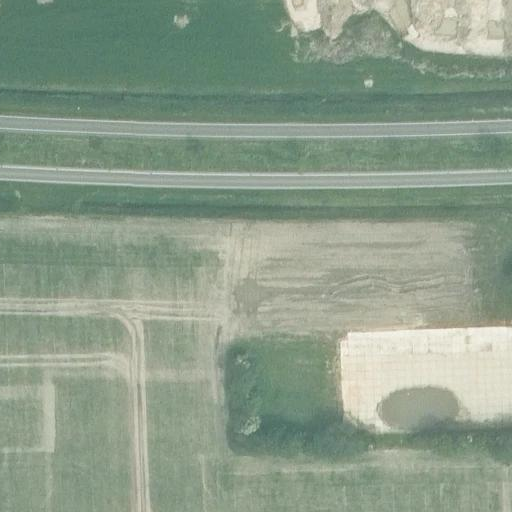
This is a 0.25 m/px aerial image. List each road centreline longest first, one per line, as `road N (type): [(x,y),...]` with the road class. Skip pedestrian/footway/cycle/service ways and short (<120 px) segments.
road 1 (tertiary): [(511,125),(211,130),(0,122)]
road 2 (tertiary): [(0,172),(197,180),(511,176)]
